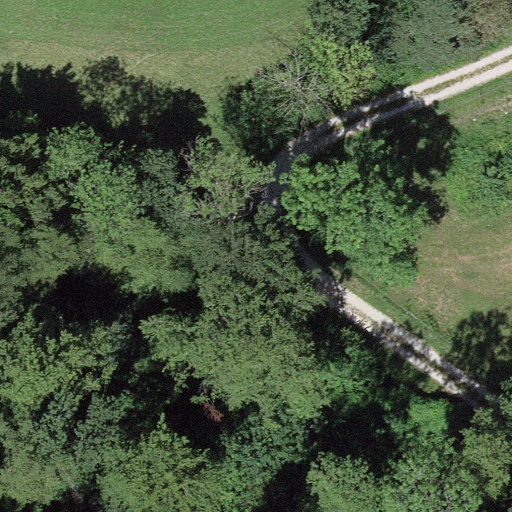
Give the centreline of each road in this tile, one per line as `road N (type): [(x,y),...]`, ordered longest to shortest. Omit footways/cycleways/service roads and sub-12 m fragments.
road 1 (track): [(511,363),(294,263),(269,229),(265,208),(266,182),(288,149),(511,60)]
road 2 (track): [(266,182),(97,140),(0,132)]
